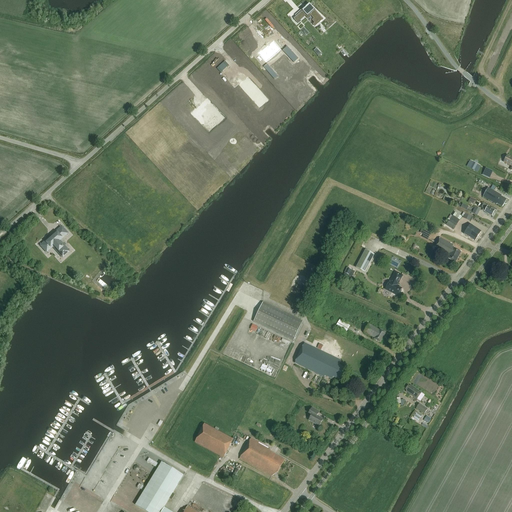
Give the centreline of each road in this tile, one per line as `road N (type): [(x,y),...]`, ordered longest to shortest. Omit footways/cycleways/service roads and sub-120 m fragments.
road 1 (secondary): [(299,491),(511,206)]
road 2 (residential): [(78,164),(264,0)]
road 3 (residential): [(511,110),(454,65),(405,0)]
